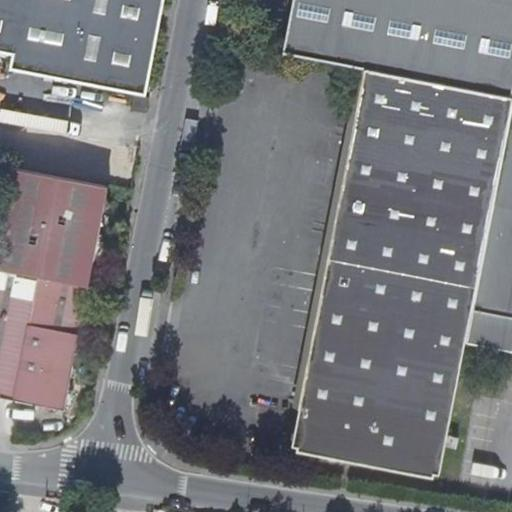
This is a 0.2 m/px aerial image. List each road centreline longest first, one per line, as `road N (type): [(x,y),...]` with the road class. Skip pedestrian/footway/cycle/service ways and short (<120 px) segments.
road 1 (unclassified): [(105,480),(196,0)]
road 2 (unclassified): [(105,480),(322,511)]
